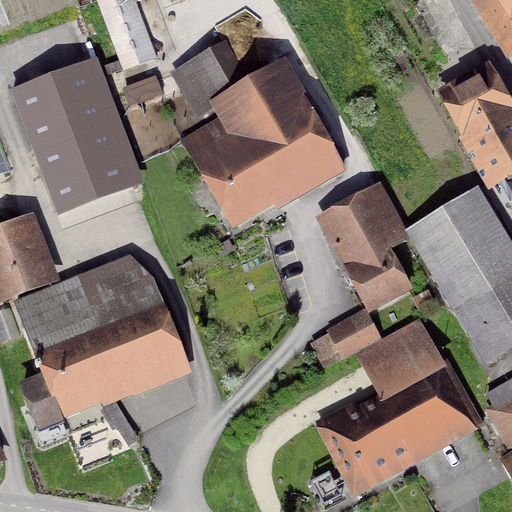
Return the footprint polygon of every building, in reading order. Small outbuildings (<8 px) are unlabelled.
[(103,0),(95,3),(122,73),(155,61),(135,5),(146,0),(103,0)] [(511,0),(472,0),(508,58),(508,57),(502,46),(511,39),(511,0)] [(223,47),(173,75),(198,119),(213,110),(213,109),(215,108),(222,122),(169,151),(189,186),(201,179),(231,232),(340,170),(283,69),(247,89),(223,47)] [(118,65),(106,70),(108,77),(120,73),(118,65)] [(55,222),(136,189),(89,72),(8,104),(55,222)] [(491,185),(511,173),(511,123),(484,74),(442,98),(491,185)] [(405,244),(377,192),(319,223),(347,274),(342,277),(351,293),(356,291),(368,314),(407,293),(386,254),(405,244)] [(511,347),(511,289),(460,204),(408,235),(485,364),(511,347)] [(18,217),(0,223),(0,306),(2,306),(1,301),(48,283),(26,227),(22,228),(18,217)] [(180,248),(204,240),(197,221),(174,230),(180,248)] [(82,281),(16,307),(37,366),(33,367),(35,371),(39,370),(42,380),(22,389),(39,432),(62,422),(57,410),(182,361),(150,280),(141,272),(87,294),(82,281)] [(0,332),(17,326),(10,308),(0,312),(0,332)] [(377,340),(364,317),(312,346),(324,369),(377,340)] [(418,325),(357,358),(380,400),(355,413),(352,407),(317,425),(358,500),(360,499),(356,491),(388,475),(384,467),(464,421),(484,456),(493,452),(445,365),(441,368),(418,325)] [(493,410),(488,413),(511,456),(511,459),(501,466),(511,485),(511,385),(487,399),(493,410)] [(128,448),(135,443),(113,408),(101,413),(112,430),(115,428),(128,448)] [(0,463),(9,458),(0,438),(0,463)]
